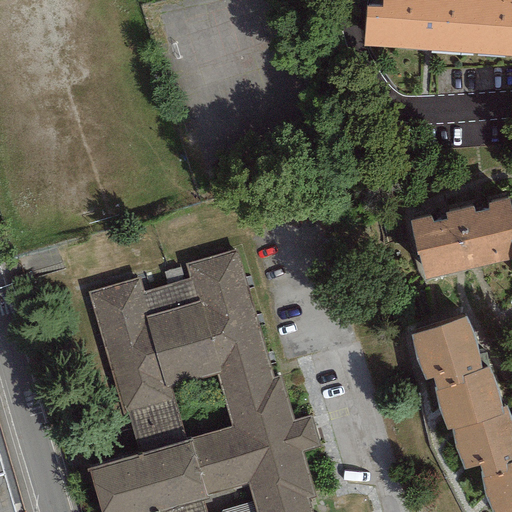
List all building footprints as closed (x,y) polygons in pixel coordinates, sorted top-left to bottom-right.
[(511,0),(377,0),(377,7),(364,6),(360,46),(511,55),(511,0)] [(511,228),(505,202),(404,225),(419,279),(507,258),(511,280),(511,228)] [(286,411),(273,367),(263,369),(227,244),(176,259),(180,273),(130,287),(126,273),(84,285),(130,442),(82,456),(98,511),(108,511),(148,501),(151,511),(305,511),(300,493),(309,490),(295,442),(309,438),(300,407),(286,411)] [(511,511),(511,428),(504,405),(500,407),(486,363),(479,365),(463,316),(402,335),(417,380),(424,378),(426,384),(441,428),(446,427),(448,432),(460,470),(472,466),(487,511),(511,511)] [(13,511),(0,467),(0,511),(13,511)]
